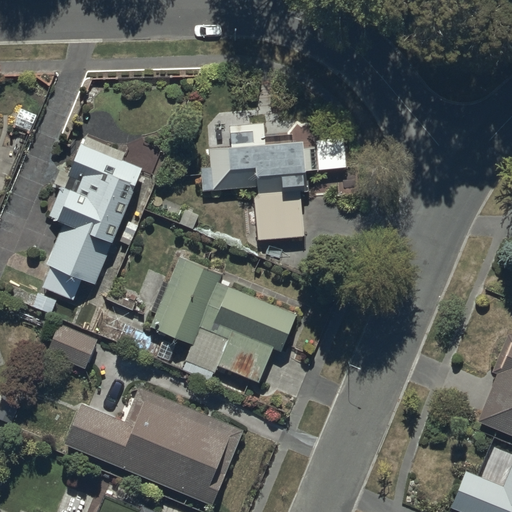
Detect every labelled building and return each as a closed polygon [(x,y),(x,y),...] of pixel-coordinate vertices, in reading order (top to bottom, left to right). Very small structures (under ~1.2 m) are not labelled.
[(37,114),(21,107),(14,124),(30,130),(37,114)] [(258,238),(304,235),(301,190),(309,190),(308,169),(347,166),(345,136),(316,138),(316,144),(304,145),(303,137),(265,140),(263,121),(229,124),(230,144),(209,145),(211,167),(201,167),(202,190),(257,186),(258,193),(254,193),(258,238)] [(82,277),(95,282),(143,167),(122,158),(125,151),(84,134),(68,171),(60,168),(54,182),(62,185),(50,214),(64,220),(47,262),(51,264),(42,286),(73,299),(82,277)] [(218,364),(259,381),(273,347),(281,350),(296,313),(219,281),(222,273),(179,255),(150,325),(192,342),(185,359),(215,371),(218,364)] [(47,350),(85,367),(98,338),(60,322),(47,350)] [(477,421),(511,434),(511,332),(509,332),(492,371),(497,373),(477,421)] [(65,443),(212,504),(244,428),(140,385),(125,421),(82,403),(65,443)] [(4,392),(0,402),(0,417),(11,422),(21,399),(4,392)] [(511,511),(511,464),(503,485),(466,470),(451,507),(463,511),(511,511)] [(165,511),(143,503),(138,511),(165,511)]
